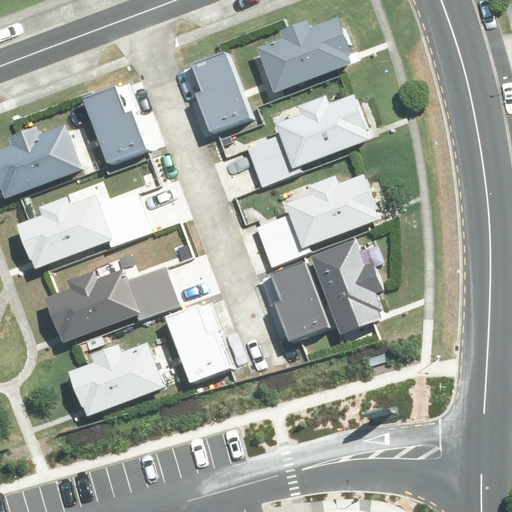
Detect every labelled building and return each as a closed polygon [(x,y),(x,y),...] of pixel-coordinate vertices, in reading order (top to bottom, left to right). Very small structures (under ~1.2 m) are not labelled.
[(359,51),(347,17),(322,26),(320,20),(291,30),(293,36),(266,45),(281,90),(359,62),(356,52),(359,51)] [(378,18),(354,25),(367,69),(391,62),(378,18)] [(255,113),(234,55),(206,65),(214,86),(204,90),(218,127),(255,113)] [(123,89),(95,99),(117,158),(154,144),(141,107),(131,110),(123,89)] [(376,125),(363,92),(339,100),(337,94),(307,105),(309,110),(281,120),(285,130),(253,141),(267,181),(305,167),(304,162),(376,136),(372,126),(376,125)] [(20,144),(0,150),(0,165),(8,187),(11,185),(14,195),(92,167),(76,123),(49,133),(47,127),(18,137),(20,144)] [(384,207),(372,173),(348,182),(345,175),(315,186),(318,192),(290,202),(293,211),(261,223),(276,262),(314,248),(312,243),(384,217),(381,208),(384,207)] [(50,216),(25,225),(38,258),(41,257),(44,266),(116,240),(154,226),(142,192),(110,204),(107,194),(79,204),(77,199),(47,210),(50,216)] [(357,331),(391,319),(383,294),(389,292),(379,263),(373,265),(363,238),(319,253),(347,331),(356,328),(357,331)] [(331,321),(309,262),(282,272),(290,293),(280,297),(293,334),(331,321)] [(79,288),(55,297),(67,331),(70,329),(74,339),(184,298),(171,264),(139,276),(136,267),(108,277),(106,271),(77,282),(79,288)] [(205,306),(177,316),(199,379),(236,366),(223,329),(214,332),(205,306)] [(77,371),(88,404),(91,403),(94,412),(173,386),(158,342),(127,352),(125,344),(99,353),(102,363),(77,371)]
